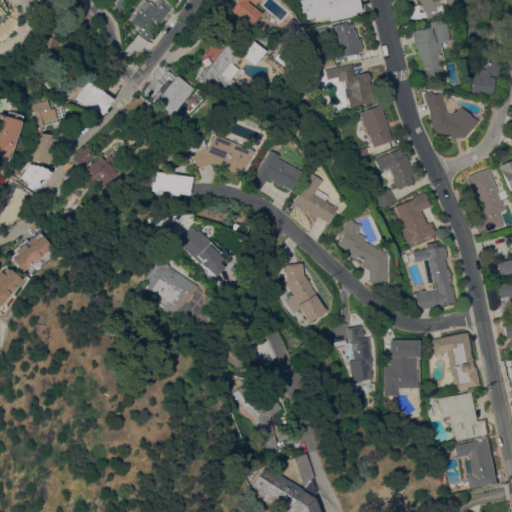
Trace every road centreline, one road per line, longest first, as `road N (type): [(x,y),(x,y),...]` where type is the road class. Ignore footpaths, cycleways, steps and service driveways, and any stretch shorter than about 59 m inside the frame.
road 1 (residential): [(511,471),(484,321),(438,174),(406,114),(382,0)]
road 2 (residential): [(0,242),(34,224),(73,151),(121,108),(201,0)]
road 3 (residential): [(484,321),(438,326),(403,316),(370,300),(249,199),(208,193)]
road 4 (residential): [(282,223),(268,242),(257,290),(328,501)]
road 5 (residential): [(438,174),(485,150),(511,66)]
